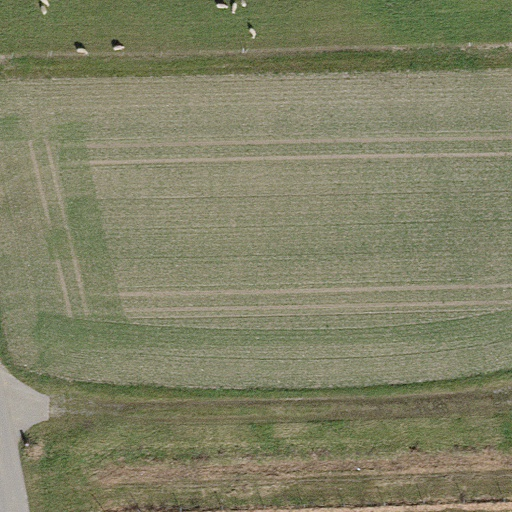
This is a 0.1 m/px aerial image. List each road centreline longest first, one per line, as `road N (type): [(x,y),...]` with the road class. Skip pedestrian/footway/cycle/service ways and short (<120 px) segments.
road 1 (track): [(9,417),(375,407),(511,390)]
road 2 (residential): [(0,381),(24,511)]
